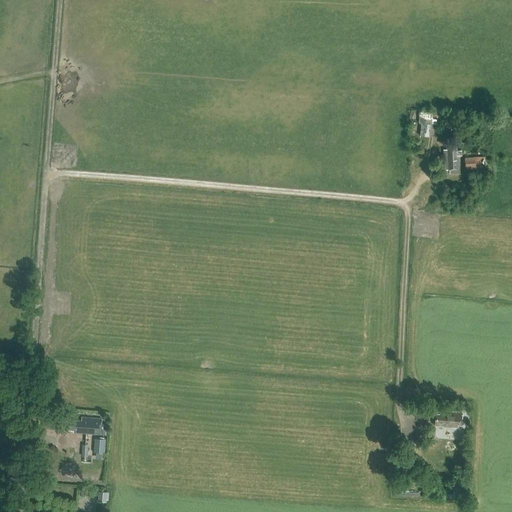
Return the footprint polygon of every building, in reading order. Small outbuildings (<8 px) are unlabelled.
[(459,156),(462,156),(461,150),(456,150),(456,146),(447,146),(447,149),(443,150),(445,170),(449,170),(450,174),(460,173),(459,156)] [(484,157),(464,158),(465,168),(484,167),(484,157)] [(441,414),(436,414),(436,426),(458,427),(458,424),(462,425),(463,413),(441,411),(441,414)] [(100,434),(100,419),(82,418),(82,420),(67,419),(66,428),(72,429),(73,432),(100,434)] [(104,439),(94,438),(94,452),(103,453),(104,439)] [(412,460),(402,459),(401,477),(410,478),(412,460)] [(69,479),(89,480),(90,464),(70,463),(69,479)]
